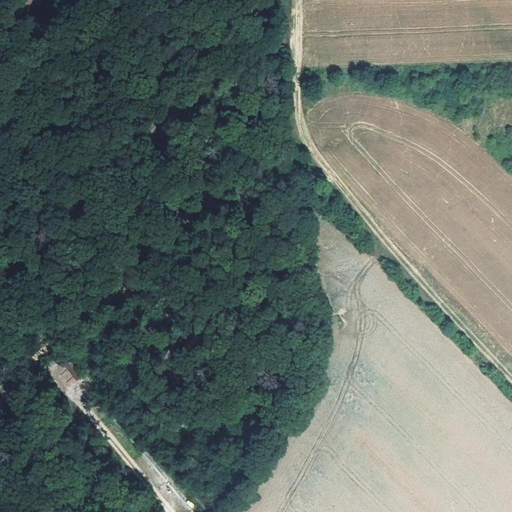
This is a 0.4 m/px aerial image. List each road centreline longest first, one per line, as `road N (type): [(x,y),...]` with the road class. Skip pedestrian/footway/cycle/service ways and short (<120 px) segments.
road 1 (track): [(289,0),(290,104),(299,143),(511,380)]
road 2 (track): [(173,511),(52,368)]
